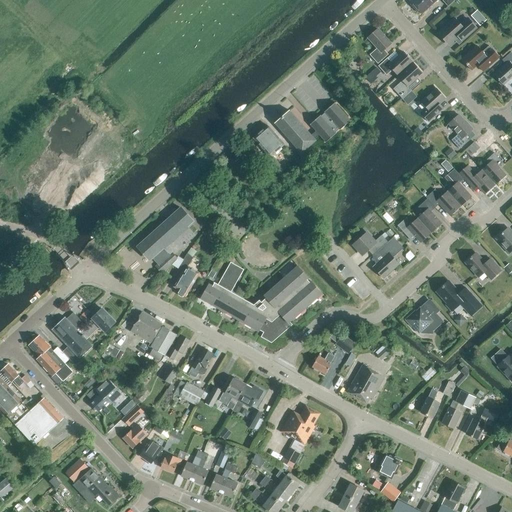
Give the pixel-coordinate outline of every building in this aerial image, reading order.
[(421,14),(437,0),(411,0),(410,2),(421,14)] [(476,12),(470,17),(479,27),(485,22),(476,12)] [(475,28),(467,19),(460,26),(454,20),(438,34),(448,45),(455,39),(459,44),(462,41),(461,40),(475,28)] [(377,64),(388,55),(384,51),(391,44),(377,30),(367,38),(377,49),(369,55),(377,64)] [(482,52),(476,46),(461,60),(471,71),(477,66),(483,72),(499,58),(489,46),(482,52)] [(397,76),(412,62),(403,52),(391,63),(387,59),(378,67),(386,76),(392,70),(397,76)] [(503,86),(511,77),(511,54),(511,53),(502,61),(506,65),(494,76),(503,86)] [(402,99),(421,82),(417,78),(421,73),(413,63),(398,77),(402,81),(393,89),(402,99)] [(376,68),(371,73),(375,77),(380,73),(376,68)] [(428,123),(437,115),(443,109),(439,105),(445,99),(436,89),(421,103),(426,108),(420,114),(428,123)] [(325,143),(350,121),(335,103),(309,125),(310,125),(316,131),(311,136),(289,111),(288,111),(275,123),(274,123),(275,124),(301,154),(315,141),(313,139),(319,135),(325,142),(325,143)] [(465,123),(458,115),(448,124),(458,135),(451,141),(459,149),(468,141),(464,137),(472,130),(466,123),(465,123)] [(280,166),(272,156),(284,145),(267,126),(253,139),(270,157),(272,160),(268,163),(278,175),(285,169),(282,165),(280,166)] [(419,137),(422,134),(417,128),(413,131),(419,137)] [(103,131),(98,136),(98,135),(77,152),(87,163),(94,157),(96,160),(103,154),(102,153),(108,147),(105,143),(110,139),(103,131)] [(470,157),(479,148),(474,142),(464,151),(470,157)] [(42,210),(73,166),(46,148),(25,177),(35,184),(25,198),(42,210)] [(456,154),(450,148),(444,153),(450,160),(456,154)] [(495,185),(505,176),(498,167),(502,163),(494,153),(485,161),(488,164),(482,170),(495,185)] [(481,171),(476,176),(467,166),(458,174),(463,180),(473,191),(478,187),(484,195),(494,186),(481,171)] [(463,180),(458,174),(454,169),(444,178),(452,187),(448,191),(461,206),(471,197),(459,184),(463,180)] [(427,199),(435,208),(439,204),(450,216),(460,207),(446,192),(441,197),(434,190),(426,198),(427,199)] [(430,212),(435,208),(427,199),(418,207),(423,213),(418,218),(431,233),(441,224),(430,212)] [(193,222),(181,208),(176,212),(174,209),(166,216),(169,219),(138,247),(150,260),(152,258),(158,265),(156,267),(162,274),(172,265),(178,269),(184,272),(183,275),(181,274),(174,287),(178,290),(177,292),(185,297),(194,282),(199,273),(188,267),(193,258),(187,254),(183,260),(178,257),(177,259),(173,255),(194,235),(187,227),(193,222)] [(411,224),(406,218),(397,226),(405,235),(410,231),(420,243),(430,234),(417,219),(411,224)] [(511,233),(507,228),(496,239),(509,253),(511,250),(511,233)] [(374,242),(367,233),(353,245),(362,256),(368,251),(372,255),(387,242),(381,236),(374,242)] [(383,279),(399,265),(393,258),(403,249),(393,237),(372,256),(375,265),(376,265),(373,267),(383,279)] [(485,264),(475,253),(465,263),(478,278),(484,273),(491,280),(500,271),(490,259),(485,264)] [(231,292),(244,270),(230,263),(218,284),(214,282),(215,283),(212,287),(209,285),(201,299),(259,332),(259,330),(263,333),(261,336),(271,342),(286,329),(282,324),(286,321),(288,323),(322,294),(298,267),(264,296),(266,298),(261,303),(259,300),(254,305),(231,292)] [(509,274),(511,271),(511,268),(508,264),(503,268),(509,274)] [(208,276),(213,279),(216,273),(211,270),(208,276)] [(459,293),(448,281),(436,292),(447,304),(446,305),(451,312),(460,304),(470,316),(482,306),(465,288),(459,293)] [(428,317),(420,308),(413,314),(412,314),(405,320),(411,327),(412,326),(419,334),(419,333),(421,334),(433,335),(433,332),(443,322),(434,312),(428,317)] [(90,333),(91,335),(100,327),(105,332),(115,323),(102,309),(92,318),(94,320),(88,325),(91,328),(87,331),(88,332),(87,334),(88,335),(90,333)] [(91,328),(88,325),(87,327),(73,313),(67,319),(65,317),(52,330),(68,347),(62,352),(80,371),(86,365),(80,359),(93,346),(86,340),(91,335),(90,333),(88,335),(87,334),(88,332),(87,331),(91,328)] [(154,338),(162,325),(142,313),(135,325),(131,332),(136,335),(151,343),(149,346),(153,349),(149,355),(159,361),(163,355),(165,356),(177,335),(162,327),(156,339),(154,338)] [(467,321),(460,314),(453,320),(459,327),(467,321)] [(451,326),(448,322),(443,327),(446,331),(451,326)] [(348,355),(355,345),(342,335),(335,345),(348,355)] [(65,365),(50,348),(39,336),(29,346),(39,357),(37,360),(52,376),(55,374),(62,381),(73,372),(65,364),(65,365)] [(183,354),(190,341),(182,336),(174,349),(172,348),(167,356),(174,360),(178,352),(183,354)] [(115,360),(120,351),(109,345),(104,354),(115,360)] [(204,374),(207,369),(205,368),(213,354),(203,348),(188,374),(196,378),(198,373),(201,375),(204,374)] [(381,361),(390,353),(385,348),(376,356),(381,361)] [(330,363),(334,357),(328,353),(324,360),(318,356),(312,367),(326,375),(332,364),(330,363)] [(511,354),(510,357),(509,356),(498,366),(511,381),(511,354)] [(415,370),(418,365),(412,361),(409,366),(415,370)] [(24,382),(8,365),(1,371),(11,382),(13,381),(19,387),(24,382)] [(170,384),(178,372),(169,365),(161,378),(170,384)] [(373,398),(384,378),(362,365),(347,392),(367,403),(371,396),(373,398)] [(470,371),(464,366),(460,371),(466,377),(470,371)] [(431,368),(421,377),(427,383),(437,374),(431,368)] [(110,405),(122,395),(106,378),(96,388),(101,394),(91,404),(98,412),(108,403),(110,405)] [(30,412),(0,379),(0,408),(35,445),(62,420),(43,399),(30,412)] [(233,410),(246,386),(233,379),(225,394),(232,398),(227,407),(233,410)] [(210,394),(204,391),(187,382),(179,397),(196,406),(201,398),(206,401),(205,403),(213,407),(222,390),(214,386),(210,394)] [(449,397),(455,385),(448,382),(442,394),(449,397)] [(254,386),(252,389),(246,386),(233,410),(238,413),(243,404),(251,408),(255,399),(259,401),(264,391),(254,386)] [(142,402),(150,394),(143,388),(136,396),(142,402)] [(433,401),(437,392),(432,390),(428,398),(427,398),(420,413),(432,418),(439,404),(433,401)] [(473,404),(476,398),(461,391),(455,402),(452,401),(449,408),(442,423),(454,429),(460,414),(454,411),(458,404),(470,409),(473,404)] [(129,426),(144,413),(138,406),(123,420),(129,426)] [(313,426),(320,414),(306,406),(300,416),(292,411),(280,432),(293,439),(280,462),(283,464),(288,467),(291,468),(315,427),(313,426)] [(253,430),(262,413),(254,409),(245,425),(253,430)] [(495,422),(498,416),(484,409),(481,416),(478,422),(472,419),(465,434),(477,440),(484,425),(487,419),(495,422)] [(146,423),(150,429),(156,424),(152,418),(146,423)] [(161,435),(165,429),(158,424),(154,430),(161,435)] [(148,435),(138,425),(131,432),(123,439),(133,449),(148,435)] [(178,445),(183,435),(172,430),(168,440),(178,445)] [(260,453),(270,436),(262,431),(251,448),(260,453)] [(511,442),(509,441),(509,442),(503,439),(497,448),(503,452),(511,456),(511,442)] [(156,444),(150,440),(140,456),(151,464),(157,456),(158,457),(164,448),(157,443),(156,444)] [(191,481),(203,453),(198,451),(192,465),(187,462),(181,476),(191,481)] [(223,469),(228,455),(221,452),(215,465),(223,469)] [(206,461),(208,455),(203,453),(191,481),(203,486),(209,471),(203,469),(206,461)] [(393,458),(385,454),(379,467),(380,467),(377,473),(391,480),(394,474),(395,475),(401,462),(401,459),(395,456),(393,458)] [(181,460),(169,455),(167,459),(165,458),(161,468),(173,473),(177,464),(179,465),(181,460)] [(256,455),(253,462),(262,466),(265,459),(256,455)] [(81,459),(66,473),(74,483),(89,469),(81,459)] [(221,493),(227,479),(230,472),(233,465),(227,463),(225,469),(224,469),(221,477),(216,474),(210,489),(221,493)] [(108,486),(91,468),(80,479),(96,497),(101,494),(104,498),(103,499),(109,506),(120,497),(109,485),(108,486)] [(265,488),(271,480),(265,476),(259,484),(265,488)] [(278,486),(291,495),(299,485),(286,476),(278,486)] [(56,488),(61,484),(54,477),(50,481),(56,488)] [(0,496),(3,500),(9,495),(7,493),(14,488),(6,478),(0,483),(0,496)] [(227,479),(221,493),(232,498),(238,484),(227,479)] [(454,511),(453,511),(465,488),(450,480),(442,496),(445,498),(437,511),(419,511),(398,500),(391,511),(454,511)] [(30,495),(36,501),(51,487),(45,481),(30,495)] [(401,492),(388,483),(380,493),(393,502),(401,492)] [(344,495),(358,502),(364,491),(350,484),(344,495)] [(283,505),(291,495),(278,486),(271,496),(283,505)] [(255,500),(261,492),(256,488),(250,496),(255,500)] [(60,506),(65,502),(57,493),(52,497),(60,506)] [(348,511),(353,511),(358,502),(344,495),(338,507),(348,511)] [(409,499),(402,495),(399,500),(407,504),(409,499)] [(270,511),(277,511),(283,505),(271,496),(263,506),(270,511)] [(367,507),(372,510),(377,500),(371,498),(367,507)] [(428,510),(431,503),(424,500),(421,508),(428,510)] [(384,504),(378,501),(375,508),(381,511),(384,504)]
